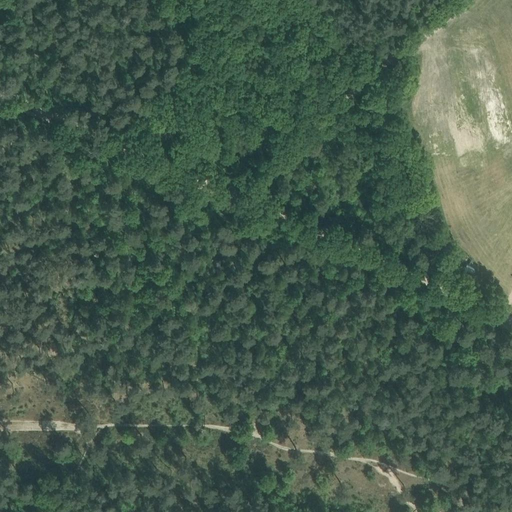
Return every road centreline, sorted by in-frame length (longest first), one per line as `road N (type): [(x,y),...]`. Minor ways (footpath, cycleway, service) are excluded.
road 1 (track): [(511,332),(237,198)]
road 2 (track): [(237,198),(0,88)]
road 3 (track): [(237,198),(382,70)]
